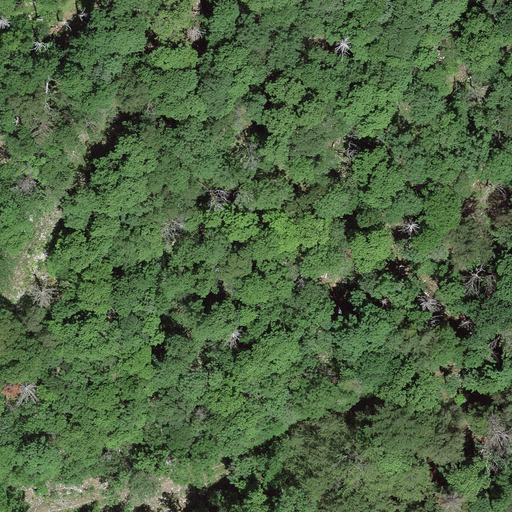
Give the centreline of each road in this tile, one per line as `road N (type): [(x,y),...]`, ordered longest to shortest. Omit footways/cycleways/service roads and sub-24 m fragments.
road 1 (track): [(511,350),(198,477),(54,511)]
road 2 (track): [(0,296),(162,0)]
